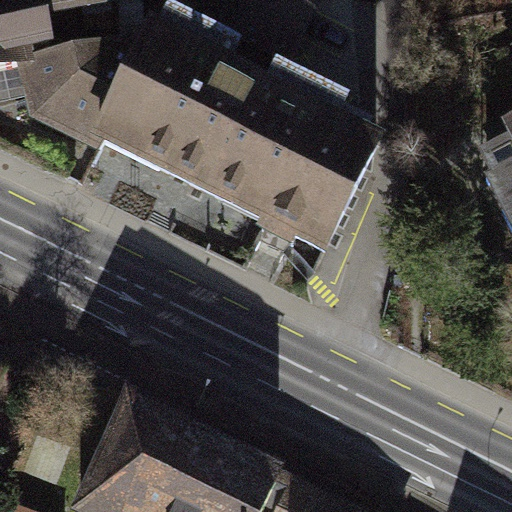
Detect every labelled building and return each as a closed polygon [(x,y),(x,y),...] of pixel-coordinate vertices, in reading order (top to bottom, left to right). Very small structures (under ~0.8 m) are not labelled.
[(0,0),(0,69),(20,64),(25,62),(21,48),(49,40),(44,9),(91,0),(0,0)] [(319,0),(246,0),(232,29),(291,57),(319,0)] [(141,47),(96,137),(330,253),(384,143),(152,28),(141,47)] [(25,62),(20,64),(33,115),(93,144),(96,137),(141,47),(120,37),(25,62)] [(390,511),(137,392),(84,508),(92,511),(390,511)]
